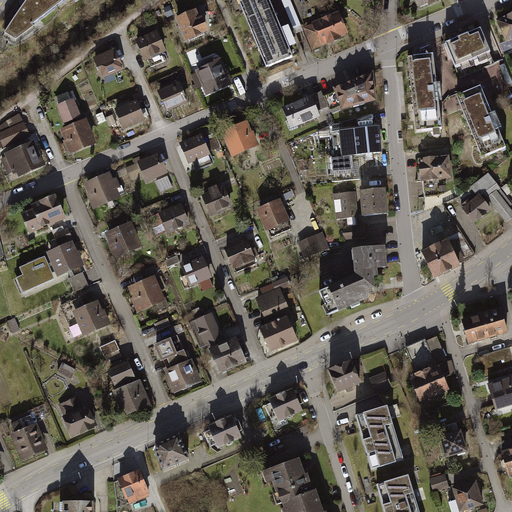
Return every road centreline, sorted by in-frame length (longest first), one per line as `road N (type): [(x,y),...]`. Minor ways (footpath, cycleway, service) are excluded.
road 1 (residential): [(267,379),(161,133)]
road 2 (residential): [(421,308),(407,260),(388,43)]
road 3 (residential): [(172,419),(61,176)]
road 4 (residential): [(388,43),(161,133)]
road 5 (residential): [(434,301),(503,511)]
road 6 (residential): [(304,363),(351,511)]
road 7 (tertiary): [(421,308),(304,363)]
